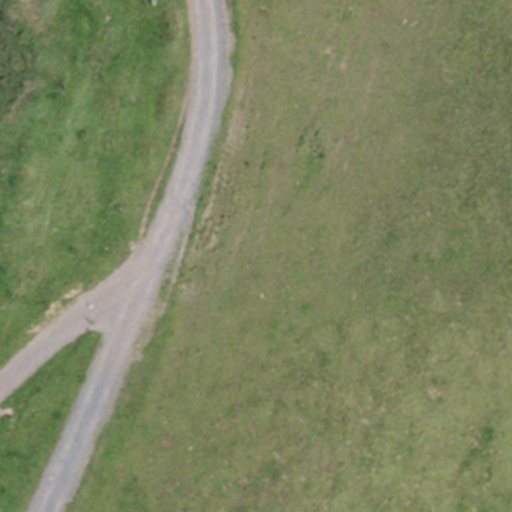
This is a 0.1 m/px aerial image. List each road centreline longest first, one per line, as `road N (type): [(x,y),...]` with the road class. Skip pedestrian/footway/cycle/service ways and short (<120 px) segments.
road 1 (track): [(44,511),(182,179),(205,55),(196,0)]
road 2 (track): [(0,379),(69,311),(145,272)]
